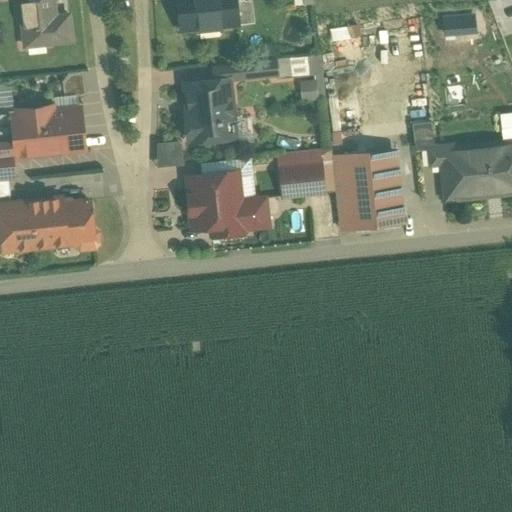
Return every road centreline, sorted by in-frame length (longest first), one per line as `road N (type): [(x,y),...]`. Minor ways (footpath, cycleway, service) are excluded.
road 1 (unclassified): [(511,231),(150,272)]
road 2 (residential): [(139,198),(117,142),(94,0)]
road 3 (unclassified): [(150,272),(0,288)]
road 4 (residential): [(143,0),(148,138)]
